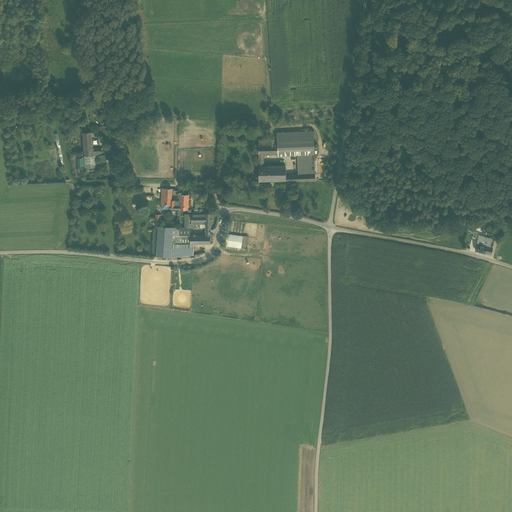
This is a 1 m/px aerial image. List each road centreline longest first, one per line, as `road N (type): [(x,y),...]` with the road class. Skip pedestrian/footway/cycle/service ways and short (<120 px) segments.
road 1 (unclassified): [(315,511),(328,227)]
road 2 (unclassified): [(0,253),(191,260),(213,247),(226,210)]
road 3 (unclassified): [(328,227),(364,0)]
road 4 (unclassified): [(328,227),(511,267)]
road 5 (track): [(122,182),(74,183),(56,108)]
